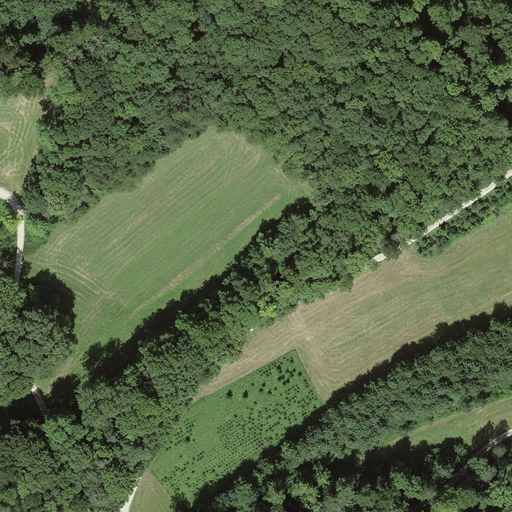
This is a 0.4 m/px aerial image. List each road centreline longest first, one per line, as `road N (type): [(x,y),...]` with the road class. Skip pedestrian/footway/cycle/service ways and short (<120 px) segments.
road 1 (track): [(511,165),(430,227),(219,350),(153,440),(121,511)]
road 2 (track): [(95,511),(26,376),(12,315),(22,224),(0,191)]
road 3 (track): [(18,208),(85,0)]
road 4 (track): [(407,511),(511,429)]
